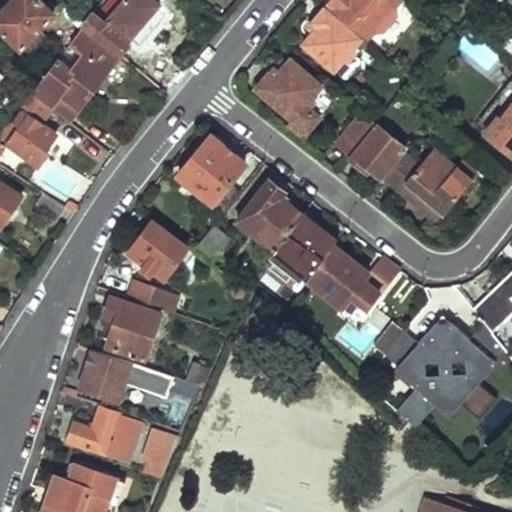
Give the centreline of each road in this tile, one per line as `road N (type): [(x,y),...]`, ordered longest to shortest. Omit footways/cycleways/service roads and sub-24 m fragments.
road 1 (residential): [(201,89),(429,264),(475,255),(511,208)]
road 2 (residential): [(1,419),(104,210),(201,89)]
